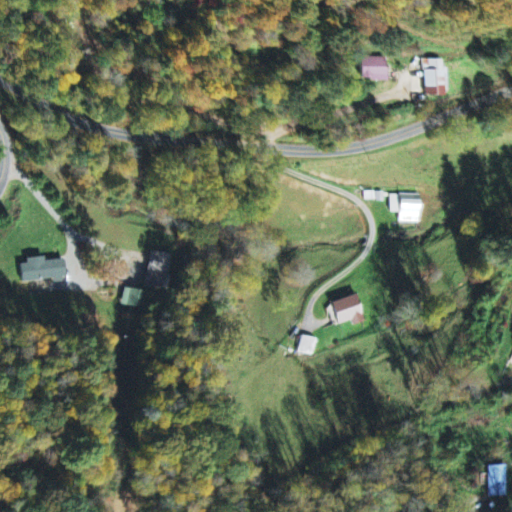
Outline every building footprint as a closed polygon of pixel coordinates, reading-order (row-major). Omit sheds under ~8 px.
[(443,98),(443,86),(446,86),(447,61),(424,60),(423,98),(443,98)] [(388,64),(361,63),(360,81),(387,82),(388,64)] [(421,224),(421,196),(392,195),(391,214),(400,214),(399,224),(421,224)] [(173,256),(152,252),(145,288),(165,292),(173,256)] [(61,260),(42,263),(42,259),(29,260),(30,264),(19,266),(21,285),(64,280),(61,260)] [(143,309),(144,292),(123,291),(123,308),(143,309)] [(353,327),(364,323),(355,295),(329,304),(336,326),(351,321),(353,327)] [(507,466),(488,467),(489,498),(508,498),(507,466)]
